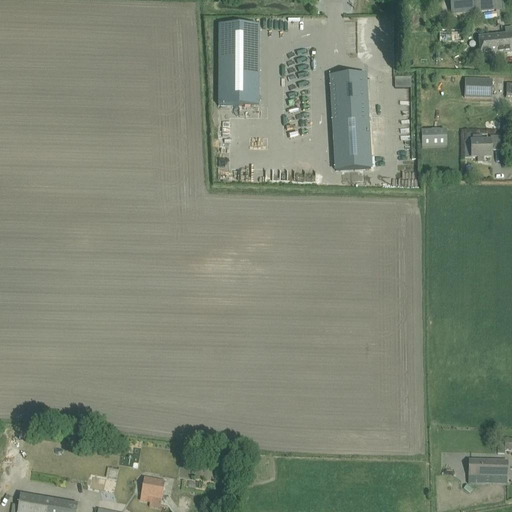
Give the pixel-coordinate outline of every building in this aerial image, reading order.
[(473,0),(475,14),(497,12),(495,0),(473,0)] [(471,17),(471,5),(447,5),(447,17),(471,17)] [(219,27),(218,107),(258,107),(259,27),(219,27)] [(511,27),(505,29),(506,35),(478,38),(480,57),(511,53),(511,27)] [(464,44),(464,30),(440,29),(440,44),(464,44)] [(344,77),(330,78),(332,107),(337,107),(338,116),(332,116),(336,172),(371,170),(366,76),(352,77),(352,78),(344,79),(344,77)] [(495,100),(496,83),(468,82),(468,100),(495,100)] [(422,150),(447,148),(446,130),(421,131),(422,150)] [(471,142),(464,142),(465,158),(471,158),(478,158),(478,162),(484,161),(484,158),(492,158),(492,152),(500,151),(500,137),(491,137),(491,141),(482,142),(482,136),(473,136),(473,142),(471,142)] [(98,460),(96,471),(110,474),(112,462),(98,460)] [(468,476),(468,485),(507,485),(507,476),(508,461),(468,461),(468,476)] [(161,500),(164,483),(143,479),(140,496),(161,500)] [(473,490),(467,485),(464,490),(470,495),(473,490)] [(76,511),(78,504),(20,494),(17,511),(76,511)] [(181,499),(179,509),(189,510),(190,503),(191,500),(181,499)]
